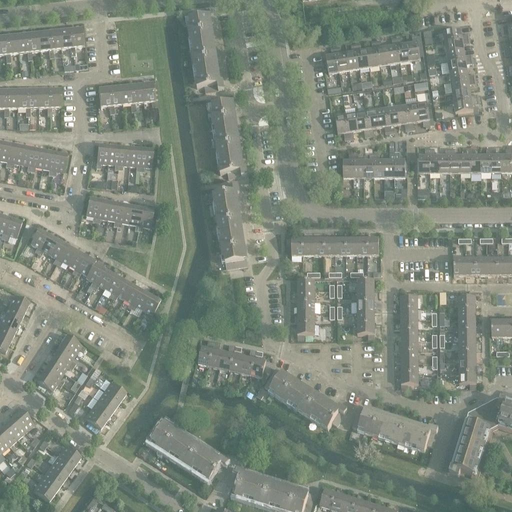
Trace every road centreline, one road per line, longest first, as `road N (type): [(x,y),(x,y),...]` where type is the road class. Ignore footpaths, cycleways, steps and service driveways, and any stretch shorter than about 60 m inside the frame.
road 1 (residential): [(387,401),(271,350),(259,284),(272,261),(250,112)]
road 2 (residential): [(0,195),(67,208),(81,138),(81,78),(104,75),(99,4)]
road 3 (residential): [(180,511),(12,385)]
road 4 (residential): [(281,108),(301,208),(315,216),(387,216)]
road 5 (residential): [(511,500),(432,476),(450,414)]
road 6 (residential): [(510,139),(472,6)]
road 7 (residential): [(387,216),(511,216)]
